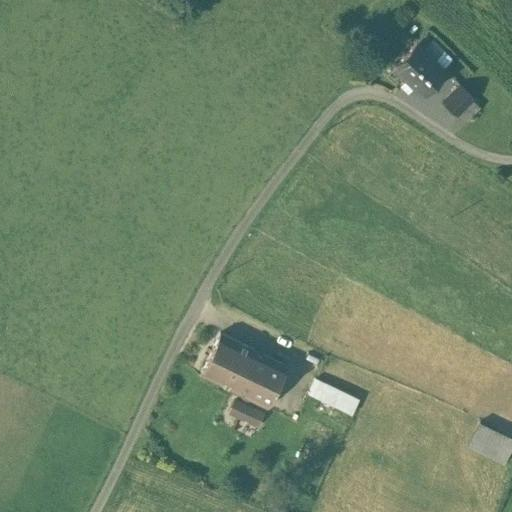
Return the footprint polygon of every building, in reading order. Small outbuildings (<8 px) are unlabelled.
[(420,31),(396,61),(429,88),(453,60),(420,31)] [(487,94),(462,73),(449,89),(474,109),(487,94)] [(286,365),(220,333),(200,374),(267,406),(286,365)] [(359,399),(315,379),(308,393),(352,415),(359,399)] [(511,436),(479,422),(467,448),(503,465),(511,444),(511,436)]
